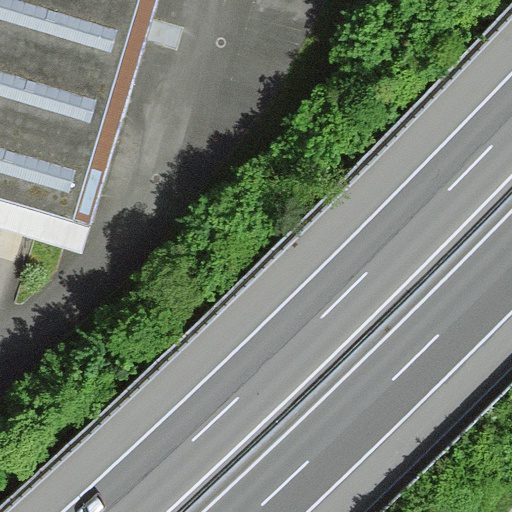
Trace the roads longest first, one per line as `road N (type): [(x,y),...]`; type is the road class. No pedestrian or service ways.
road 1 (motorway): [(511,122),(115,511)]
road 2 (motorway): [(253,511),(511,258)]
